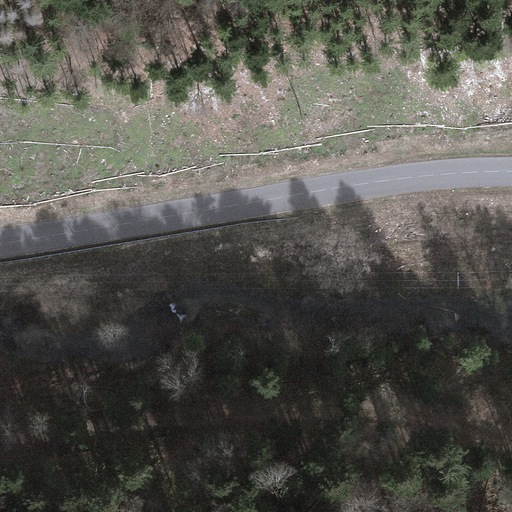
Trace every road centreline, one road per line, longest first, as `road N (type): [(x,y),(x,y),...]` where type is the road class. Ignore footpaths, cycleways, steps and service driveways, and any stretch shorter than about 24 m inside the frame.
road 1 (track): [(0,447),(215,412),(350,402),(418,403),(511,439)]
road 2 (secondary): [(511,176),(431,178),(0,249)]
